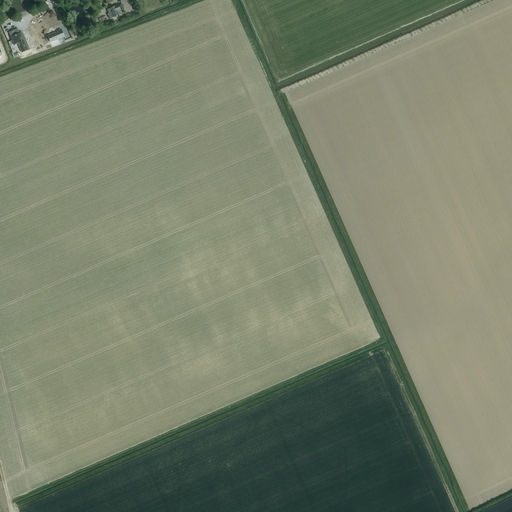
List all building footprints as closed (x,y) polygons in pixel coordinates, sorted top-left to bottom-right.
[(118,14),(121,12),(118,5),(107,10),(109,14),(112,13),(114,17),(119,15),(118,14)] [(7,20),(0,22),(0,23),(2,28),(9,25),(7,20)] [(23,41),(17,28),(9,32),(14,45),(18,43),(20,48),(22,53),(27,50),(29,49),(25,40),(23,41)] [(56,32),(47,36),(51,43),(65,36),(61,28),(57,30),(58,32),(56,33),(56,32)] [(511,511),(511,496),(480,511),(511,511)]
